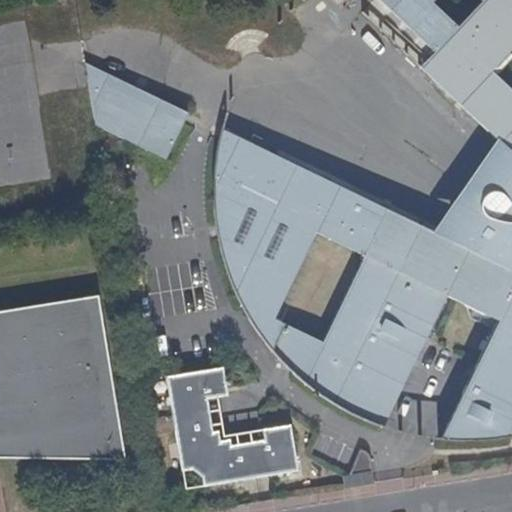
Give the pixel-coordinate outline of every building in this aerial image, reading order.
[(511,0),(388,0),(439,50),(425,65),(476,116),(511,152),(511,179),(508,184),(499,178),(490,179),(481,182),(476,186),(471,192),(468,202),(470,212),(473,223),(458,236),(424,220),(378,199),(296,160),(289,172),(223,141),(220,166),(219,188),(219,209),(220,238),(225,258),(234,286),(250,317),(274,355),(290,326),(281,320),(324,238),(369,263),(325,345),(312,337),(302,358),(292,373),(308,387),(330,401),(358,417),(385,429),(449,303),(468,312),(472,330),(492,340),(465,397),(477,407),(461,443),(471,442),(486,441),(507,439),(511,437),(511,80),(497,66),(511,48),(511,0)] [(197,111),(84,56),(87,76),(189,125),(197,111)] [(189,125),(87,76),(93,114),(172,158),(189,125)] [(511,179),(511,152),(476,116),(424,220),(458,236),(473,223),(470,212),(468,202),(471,192),(476,186),(481,182),(490,179),(499,178),(508,184),(511,179)] [(296,160),(226,124),(223,141),(289,172),(296,160)] [(0,444),(106,426),(85,298),(0,311),(0,444)] [(302,358),(312,337),(290,326),(274,355),(292,373),(302,358)] [(201,463),(205,487),(293,473),(286,427),(257,432),(259,447),(231,452),(229,443),(220,444),(218,436),(210,437),(204,404),(203,394),(225,390),(227,390),(224,371),(192,376),(164,381),(177,467),(201,463)] [(227,401),(227,390),(225,390),(203,394),(204,404),(227,401)] [(461,443),(477,407),(465,397),(439,449),(447,448),(454,447),(458,445),(461,443)] [(368,472),(372,465),(372,462),(371,458),(368,453),(361,450),(346,475),(368,472)] [(205,487),(201,463),(177,467),(182,491),(205,487)] [(365,478),(368,472),(346,475),(342,482),(343,483),(356,481),(365,478)]
